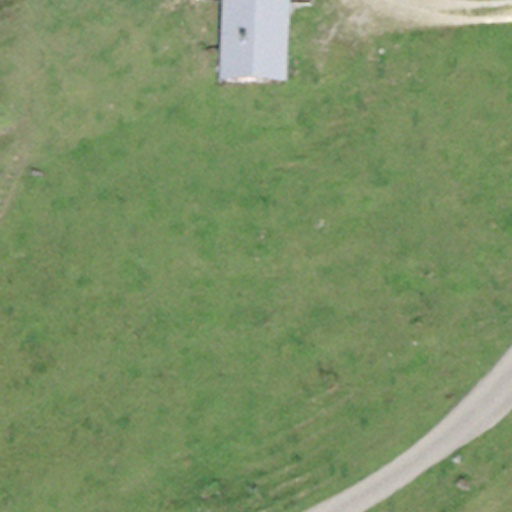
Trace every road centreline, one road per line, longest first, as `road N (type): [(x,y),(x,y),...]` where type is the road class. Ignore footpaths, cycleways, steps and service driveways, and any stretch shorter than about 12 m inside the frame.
road 1 (track): [(334,511),(438,446),(511,374)]
road 2 (track): [(511,9),(348,9)]
